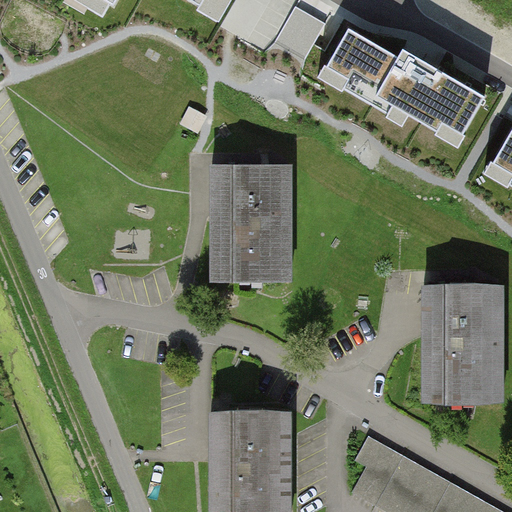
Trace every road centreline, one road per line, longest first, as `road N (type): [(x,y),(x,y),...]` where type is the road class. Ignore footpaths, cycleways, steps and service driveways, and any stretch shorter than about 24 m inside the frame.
road 1 (residential): [(63,320),(107,312),(246,340),(511,489)]
road 2 (residential): [(143,511),(63,320)]
road 3 (residential): [(63,320),(0,175)]
road 4 (residential): [(381,12),(416,22),(511,77)]
